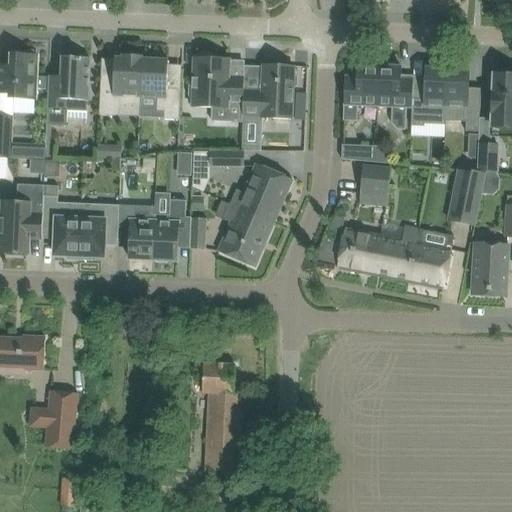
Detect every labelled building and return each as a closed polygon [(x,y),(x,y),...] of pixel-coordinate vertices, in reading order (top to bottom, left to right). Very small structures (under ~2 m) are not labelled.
[(10,98),(36,99),(37,89),(37,77),(38,56),(35,56),(34,52),(23,51),(22,55),(12,55),(12,67),(0,66),(0,93),(10,94),(10,98)] [(189,87),(189,96),(190,99),(193,99),(192,107),(212,108),(212,122),(230,122),(243,123),(243,116),(244,91),(244,83),(229,82),(230,60),(213,59),(213,57),(210,55),(202,55),(199,56),(199,59),(194,59),(193,85),(191,84),(189,87)] [(99,115),(139,117),(142,60),(141,60),(141,58),(142,58),(142,56),(123,56),(123,57),(124,57),(124,59),(115,58),(114,77),(101,76),(99,115)] [(49,90),(47,125),(67,126),(67,119),(86,120),(87,112),(87,101),(88,101),(90,58),(63,57),(63,77),(49,76),(49,77),(49,88),(49,90)] [(142,60),(140,97),(157,98),(157,111),(164,111),(164,119),(179,120),(181,90),(167,89),(169,61),(142,60)] [(358,106),(378,106),(380,64),(367,63),(366,66),(358,65),(357,78),(345,77),(343,121),(357,122),(358,106)] [(412,108),(412,100),(413,81),(401,80),(402,67),(393,67),(393,64),(380,64),(378,106),(392,107),(391,123),(397,130),(405,130),(406,108),(412,108)] [(243,123),(242,132),(261,133),(261,119),(292,120),(293,89),(297,86),(298,78),(294,74),(294,67),(264,66),(262,92),(244,91),(243,116),(243,123)] [(448,69),(445,125),(446,125),(446,121),(466,122),(466,132),(479,132),(481,89),(469,89),(470,70),(464,70),(464,67),(452,67),(452,69),(448,69)] [(425,124),(445,125),(448,69),(426,68),(424,100),(412,100),(412,108),(411,126),(425,127),(425,124)] [(478,154),(477,172),(486,173),(497,173),(499,137),(511,138),(511,71),(499,71),(499,75),(494,75),(494,93),(493,93),(492,114),(493,114),(491,145),(479,145),(478,154)] [(49,77),(37,77),(37,89),(49,90),(49,88),(49,77)] [(297,92),(296,120),(304,120),(305,92),(297,92)] [(0,158),(12,159),(14,117),(0,115),(0,158)] [(469,135),(468,154),(478,154),(479,145),(479,135),(469,135)] [(181,138),(180,151),(192,151),(193,151),(193,144),(187,138),(181,138)] [(121,142),(98,142),(98,158),(121,155),(121,142)] [(15,145),(15,156),(32,157),(32,172),(47,172),(48,146),(15,145)] [(342,145),(342,160),(375,162),(375,146),(342,145)] [(375,146),(375,162),(391,164),(392,153),(386,147),(375,146)] [(192,151),(180,151),(179,173),(193,174),(194,151),(193,151),(192,151)] [(210,151),(210,167),(245,167),(245,152),(210,151)] [(156,158),(144,158),(143,168),(155,168),(156,158)] [(73,162),(72,173),(83,174),(84,162),(73,162)] [(238,190),(231,205),(274,224),(293,180),(256,164),(244,193),(238,190)] [(363,166),(362,180),(390,183),(391,169),(363,166)] [(485,174),(477,172),(472,171),(471,173),(459,170),(452,203),(478,208),(481,194),(485,174)] [(497,173),(486,173),(485,174),(481,194),(493,195),(499,190),(499,179),(497,173)] [(390,183),(362,180),(360,194),(359,205),(387,207),(388,196),(390,183)] [(28,238),(42,239),(45,186),(18,185),(17,203),(4,202),(1,253),(5,253),(7,255),(15,256),(18,254),(27,254),(28,238)] [(68,259),(79,260),(82,204),(58,203),(59,187),(45,186),(42,239),(55,239),(54,255),(68,256),(68,259)] [(203,211),(203,197),(192,196),(192,211),(203,211)] [(155,222),(153,260),(154,260),(156,260),(155,263),(167,263),(168,260),(177,261),(179,217),(186,218),(187,201),(170,200),(170,216),(155,215),(154,222),(155,222)] [(82,204),(79,260),(91,260),(91,257),(105,257),(105,246),(118,246),(120,206),(82,204)] [(274,224),(231,205),(226,218),(232,221),(219,252),(255,268),(274,224)] [(120,206),(119,228),(131,228),(129,259),(153,260),(155,222),(154,222),(155,215),(155,207),(120,206)] [(206,250),(207,219),(192,219),(190,249),(206,250)] [(373,275),(408,283),(419,229),(404,227),(402,240),(381,236),(373,275)] [(338,268),(373,275),(381,236),(346,229),(338,268)] [(419,229),(408,283),(444,290),(452,250),(417,243),(420,230),(419,229)] [(473,296),(505,297),(508,246),(476,244),(473,296)] [(25,335),(24,338),(0,336),(0,373),(7,373),(7,368),(44,370),(46,336),(25,335)] [(153,380),(154,363),(144,363),(143,379),(153,380)] [(206,472),(239,473),(242,394),(234,394),(235,365),(204,364),(203,385),(203,394),(210,394),(206,472)] [(50,391),(45,447),(73,450),(78,394),(50,391)] [(125,496),(169,499),(170,477),(126,474),(125,496)] [(62,478),(61,491),(76,492),(77,479),(62,478)]
